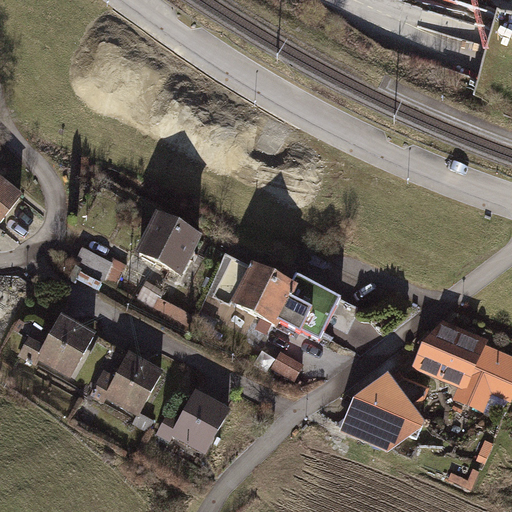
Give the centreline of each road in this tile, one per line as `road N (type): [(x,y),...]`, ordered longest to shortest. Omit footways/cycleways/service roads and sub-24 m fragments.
road 1 (residential): [(141,0),(229,64),(368,140),(511,196)]
road 2 (residential): [(36,250),(83,305),(304,411)]
road 3 (residential): [(304,411),(511,253)]
road 4 (residential): [(0,110),(9,134),(49,173),(58,194),(51,234),(36,250)]
road 5 (residential): [(211,511),(224,488),(304,411)]
